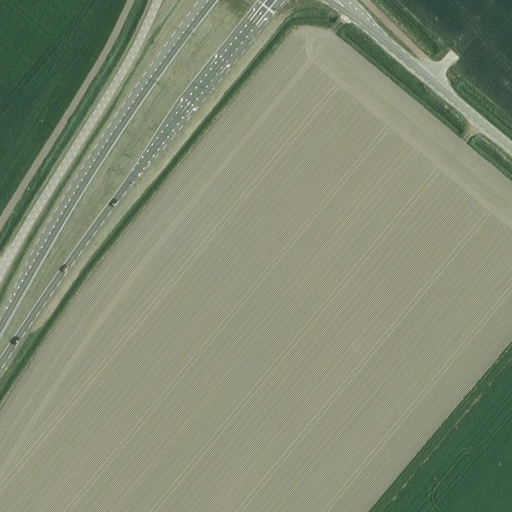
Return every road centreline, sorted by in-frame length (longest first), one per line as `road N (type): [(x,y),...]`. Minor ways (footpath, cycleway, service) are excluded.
road 1 (primary): [(0,366),(162,136),(273,0)]
road 2 (primary): [(208,0),(97,149),(0,330)]
road 3 (unclassified): [(0,274),(157,0)]
road 4 (tertiary): [(511,148),(335,0)]
